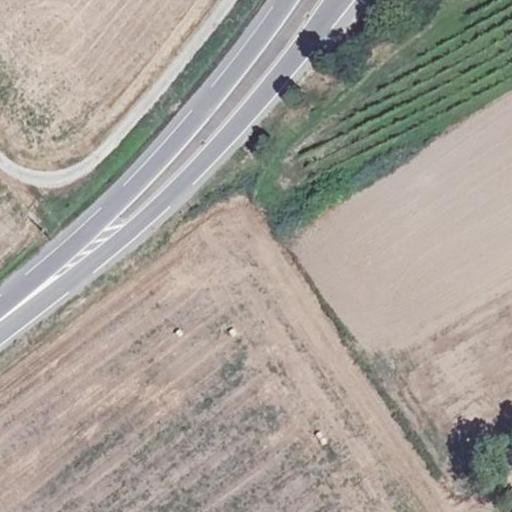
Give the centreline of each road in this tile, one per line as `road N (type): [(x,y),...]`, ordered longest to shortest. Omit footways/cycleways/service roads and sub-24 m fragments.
road 1 (secondary): [(104,242),(195,172),(343,0)]
road 2 (residential): [(0,166),(41,182),(92,158),(224,0)]
road 3 (secondary): [(286,0),(104,242)]
road 4 (secondary): [(0,322),(104,242)]
